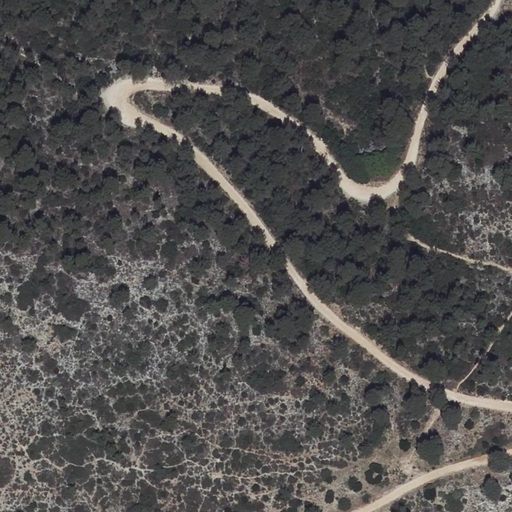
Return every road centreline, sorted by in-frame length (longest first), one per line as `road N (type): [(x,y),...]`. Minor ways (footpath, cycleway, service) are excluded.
road 1 (track): [(493,0),(485,22),(447,61),(403,172),(375,193),(256,96),(141,85),(124,90),(115,106)]
road 2 (track): [(115,106),(126,119),(193,149),(233,186),(324,311),(405,374),(454,395),(511,406)]
road 3 (track): [(511,450),(443,468),(354,511)]
